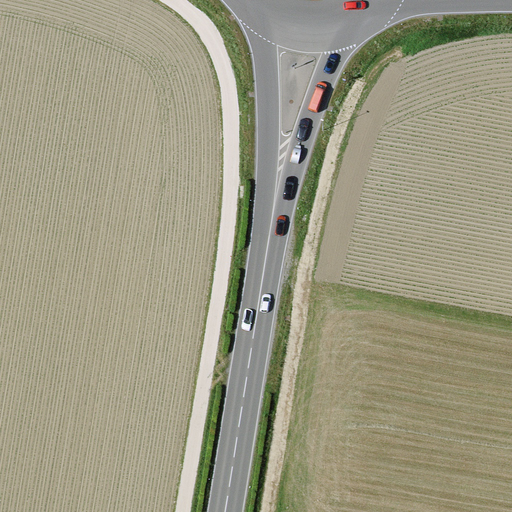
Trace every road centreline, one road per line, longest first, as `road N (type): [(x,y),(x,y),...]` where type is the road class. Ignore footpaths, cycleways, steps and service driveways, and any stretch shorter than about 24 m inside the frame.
road 1 (track): [(172,0),(198,22),(221,64),(232,152),(183,511)]
road 2 (track): [(268,511),(306,268),(356,90)]
road 3 (secondary): [(273,211),(224,511)]
road 4 (secondary): [(273,211),(356,12)]
road 5 (secondary): [(258,0),(273,211)]
road 6 (secondary): [(364,5),(489,0)]
